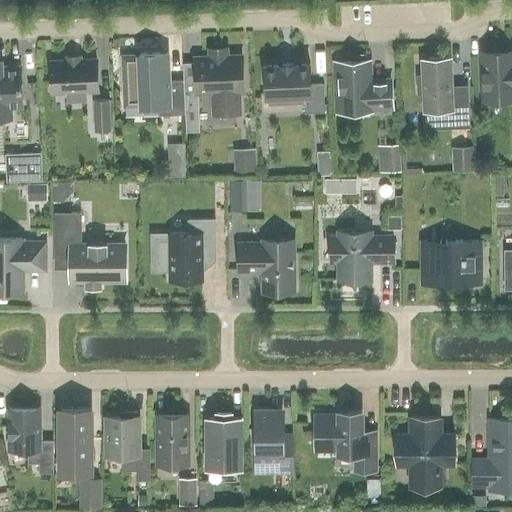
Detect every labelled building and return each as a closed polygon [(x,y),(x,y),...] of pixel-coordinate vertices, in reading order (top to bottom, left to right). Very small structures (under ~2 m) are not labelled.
[(186,114),(184,80),(170,80),(169,52),(141,54),(141,55),(123,56),(124,65),(125,97),(126,106),(143,105),(143,107),(160,106),(161,115),(186,114)] [(216,114),(240,113),(239,90),(245,90),(243,56),(195,58),(196,78),(185,79),(186,113),(187,131),(198,131),(198,112),(197,92),(215,91),(216,114)] [(511,62),(501,63),(501,56),(484,57),(485,100),(503,99),(502,95),(511,94),(511,62)] [(451,87),(450,58),(424,59),(425,76),(419,76),(420,92),(426,92),(426,109),(441,108),(442,127),(469,126),(468,86),(451,87)] [(98,60),(51,62),(53,92),(99,90),(98,60)] [(370,81),(369,61),(339,63),(341,103),(369,102),(370,107),(392,106),(391,80),(370,81)] [(22,66),(4,67),(4,62),(0,62),(0,119),(12,119),(12,107),(24,106),(22,66)] [(306,112),(325,111),(324,83),(312,84),(311,64),(295,64),(295,63),(281,64),(281,65),(265,65),(267,96),(283,95),(283,96),(296,96),(296,95),(305,94),(306,112)] [(112,130),(110,98),(94,99),(96,131),(112,130)] [(402,171),(400,144),(379,145),(380,172),(402,171)] [(475,170),(474,145),(452,146),(453,171),(475,170)] [(258,175),(256,148),(234,148),(235,176),(258,175)] [(43,180),(42,152),(6,153),(7,181),(43,180)] [(332,152),(320,152),(321,175),(333,175),(332,152)] [(169,159),(170,175),(184,175),(183,159),(169,159)] [(497,175),(496,196),(504,196),(505,175),(497,175)] [(358,177),(347,177),(347,191),(358,191),(358,177)] [(253,209),(252,180),(231,180),(231,209),(253,209)] [(28,182),(28,195),(47,194),(46,182),(28,182)] [(74,192),(74,184),(54,184),(54,202),(64,202),(74,192)] [(126,280),(126,244),(81,244),(81,213),(57,213),(57,245),(71,245),(71,280),(126,280)] [(388,216),(389,230),(402,230),(402,216),(388,216)] [(172,263),(172,279),(203,279),(202,258),(216,258),(216,219),(189,219),(190,233),(171,233),(171,240),(157,240),(157,264),(172,263)] [(339,261),(339,278),(372,278),(372,260),(380,260),(380,261),(394,261),(394,235),(372,235),(372,231),(339,231),(339,236),(332,236),(332,261),(339,261)] [(47,270),(47,241),(23,241),(23,238),(0,237),(0,287),(23,287),(23,268),(32,268),(32,270),(47,270)] [(295,286),(294,239),(264,239),(264,242),(240,243),(240,242),(238,242),(240,271),(242,271),(264,271),(264,286),(295,286)] [(479,283),(479,240),(447,240),(447,250),(426,250),(426,269),(439,269),(439,283),(479,283)] [(41,440),(40,409),(41,409),(41,408),(39,408),(11,408),(10,408),(10,409),(11,448),(10,448),(10,450),(12,450),(29,449),(29,462),(40,462),(40,472),(54,472),(54,440),(41,440)] [(62,412),(62,465),(62,466),(90,466),(90,465),(91,465),(91,412),(90,412),(90,411),(62,411),(62,412)] [(258,411),(258,460),(279,460),(279,463),(293,463),(293,435),(283,435),(283,415),(272,415),(272,411),(258,411)] [(376,470),(376,432),(362,432),(362,411),(340,411),(340,416),(317,416),(317,445),(340,445),(340,453),(356,453),(356,470),(376,470)] [(441,434),(441,415),(411,415),(412,434),(398,434),(398,463),(412,463),(412,487),(441,487),(441,463),(455,463),(455,434),(441,434)] [(139,459),(139,447),(139,418),(138,418),(138,417),(108,417),(108,418),(107,418),(108,452),(108,453),(122,453),(122,468),(123,468),(137,468),(137,480),(150,480),(150,459),(139,459)] [(189,435),(188,418),(158,418),(159,464),(189,464),(189,447),(189,435)] [(209,418),(210,465),(212,465),(214,468),(237,467),(239,465),(241,465),(240,418),(209,418)] [(511,418),(491,419),(491,458),(475,458),(475,485),(491,485),(491,489),(508,489),(508,479),(511,478),(511,418)] [(102,508),(102,477),(80,477),(80,508),(102,508)] [(197,505),(197,478),(180,478),(180,505),(197,505)] [(381,496),(381,479),(367,479),(367,496),(381,496)] [(214,505),(214,480),(200,480),(200,505),(214,505)] [(139,505),(149,505),(149,493),(139,493),(139,505)] [(474,505),(486,505),(486,495),(474,495),(474,505)]
